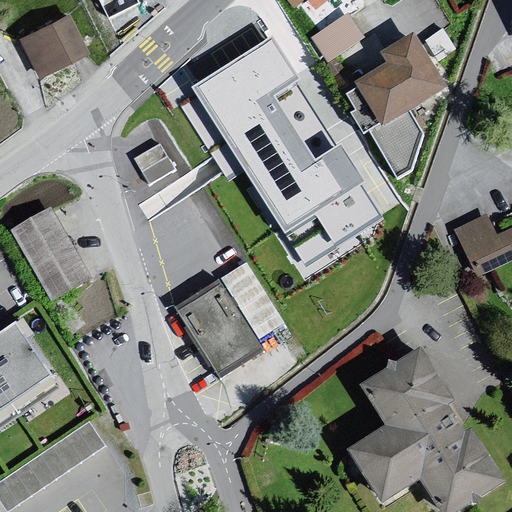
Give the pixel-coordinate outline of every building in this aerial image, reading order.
[(349,5),(311,30),(329,56),(367,30),(349,5)] [(68,19),(19,42),(40,84),(89,59),(68,19)] [(447,85),(414,30),(379,51),(386,61),(355,80),(361,80),(383,121),(408,108),(447,85)] [(272,34),(190,85),(305,268),(382,219),(360,185),(365,182),(341,143),(313,160),(273,96),(301,79),(272,34)] [(423,135),(408,108),(383,121),(361,80),(343,89),(353,108),(350,109),(363,133),(370,130),(396,178),(411,170),(423,135)] [(175,171),(161,144),(136,157),(150,184),(175,171)] [(48,213),(9,236),(49,308),(88,285),(48,213)] [(484,214),(452,230),(477,280),(511,263),(511,226),(494,235),(484,214)] [(224,284),(180,312),(220,373),(263,345),(224,284)] [(17,321),(0,332),(0,420),(58,383),(17,321)] [(420,348),(357,387),(386,432),(347,456),(378,505),(419,479),(439,511),(452,511),(502,481),(471,431),(460,437),(443,410),(454,403),(420,348)] [(88,420),(0,480),(0,511),(8,511),(106,446),(88,420)]
